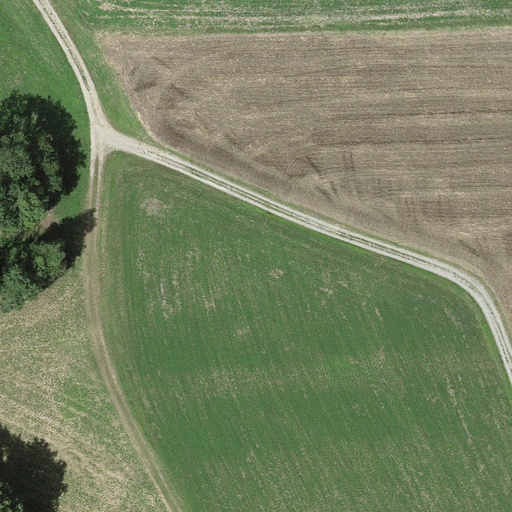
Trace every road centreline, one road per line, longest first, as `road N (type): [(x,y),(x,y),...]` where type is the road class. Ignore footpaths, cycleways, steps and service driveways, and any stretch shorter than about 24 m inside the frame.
road 1 (track): [(0,137),(91,138),(181,164),(465,280),(483,301),(511,372)]
road 2 (track): [(36,0),(91,103),(91,311),(111,385),(170,511)]
